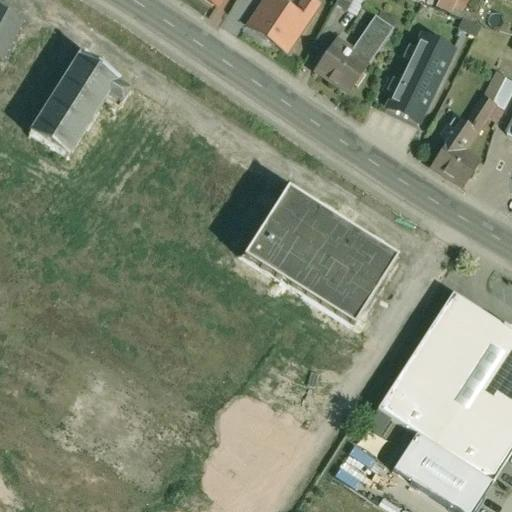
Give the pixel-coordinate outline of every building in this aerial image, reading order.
[(304,0),(297,12),(278,0),(270,0),(251,30),(287,54),(320,5),(312,0),(304,0)] [(352,18),(360,0),(333,0),(330,8),(352,18)] [(24,25),(0,11),(0,69),(1,70),(24,25)] [(338,40),(317,71),(350,93),(392,30),(375,19),(354,51),(338,40)] [(418,126),(454,51),(423,36),(387,111),(418,126)] [(82,61),(79,58),(29,137),(67,161),(70,163),(71,161),(68,159),(71,153),(74,155),(76,154),(73,152),(104,103),(107,98),(120,107),(121,107),(128,95),(129,96),(130,94),(128,93),(116,86),(117,85),(116,85),(117,83),(113,80),(113,81),(82,61)] [(511,83),(494,73),(479,98),(502,111),(511,92),(511,83)] [(104,103),(117,111),(120,107),(107,98),(104,103)] [(460,124),(433,169),(464,188),(480,161),(464,151),(475,133),(460,124)] [(286,194),(286,193),(286,194),(285,194),(242,261),(243,261),(242,262),(243,262),(351,331),(351,330),(352,331),(395,262),(287,193),(286,194)] [(475,511),(511,455),(511,336),(452,298),(379,413),(416,436),(392,472),(454,511),(475,511)] [(369,418),(363,428),(376,436),(382,426),(369,418)]
